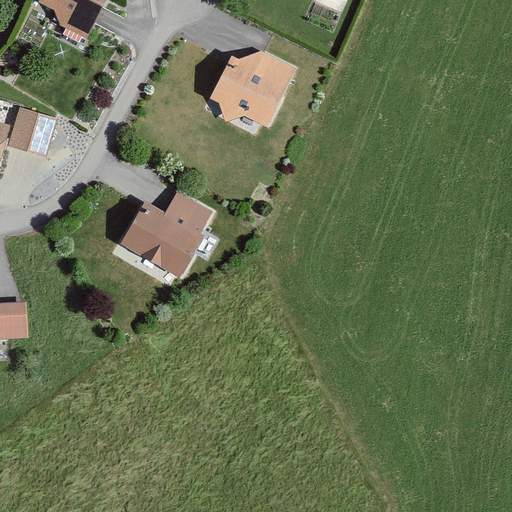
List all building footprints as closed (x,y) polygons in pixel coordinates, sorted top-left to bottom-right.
[(97,0),(31,0),(31,2),(52,12),(47,22),(81,37),(97,0)] [(231,60),(223,54),(201,99),(257,126),(290,69),(256,50),(231,60)] [(53,119),(17,108),(5,145),(41,156),(53,119)] [(160,213),(138,200),(113,243),(171,276),(208,211),(173,191),(160,213)] [(21,301),(0,301),(0,337),(22,336),(21,301)]
